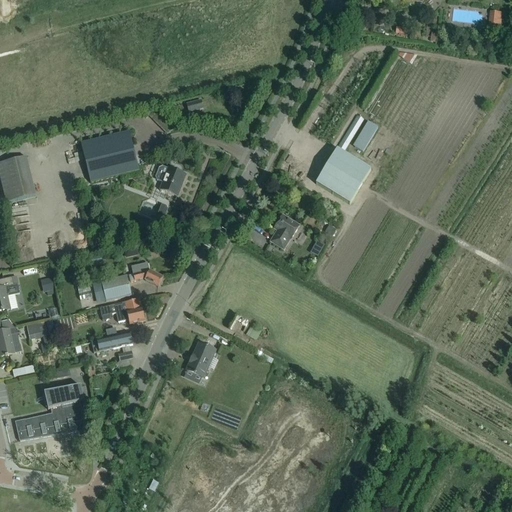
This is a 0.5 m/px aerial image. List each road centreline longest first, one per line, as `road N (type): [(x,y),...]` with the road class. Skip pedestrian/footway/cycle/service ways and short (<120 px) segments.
road 1 (tertiary): [(176,307),(307,63),(326,0)]
road 2 (unclassified): [(390,420),(176,307)]
road 3 (tertiary): [(90,497),(176,307)]
